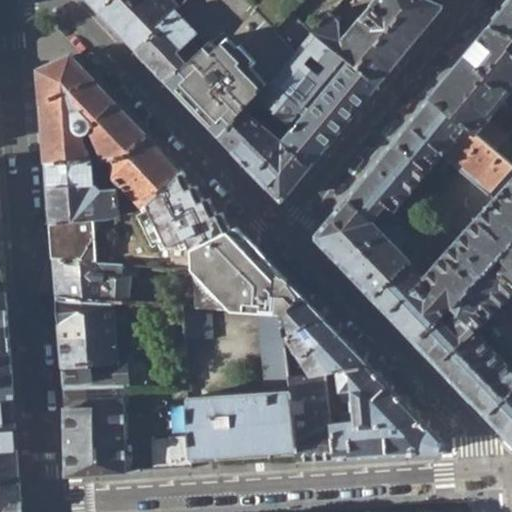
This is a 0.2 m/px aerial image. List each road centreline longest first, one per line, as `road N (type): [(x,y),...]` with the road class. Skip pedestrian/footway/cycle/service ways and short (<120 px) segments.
road 1 (residential): [(8,0),(45,501)]
road 2 (residential): [(45,501),(506,471)]
road 3 (residential): [(277,239),(52,0)]
road 4 (residential): [(506,471),(277,239)]
road 5 (residential): [(477,0),(277,239)]
